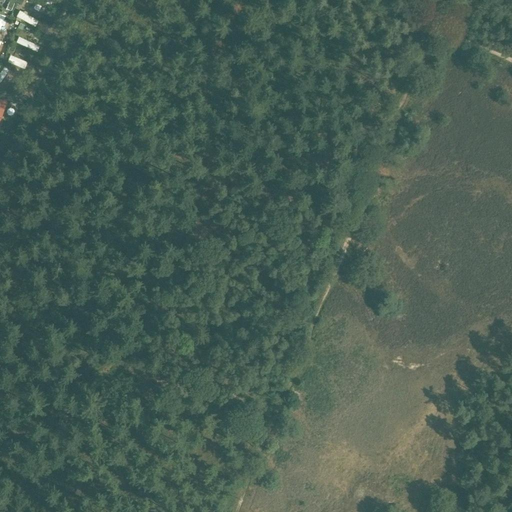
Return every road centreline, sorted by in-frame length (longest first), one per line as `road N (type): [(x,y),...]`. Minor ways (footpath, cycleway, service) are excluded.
road 1 (track): [(441,0),(239,511)]
road 2 (track): [(64,0),(26,97),(0,93)]
road 3 (track): [(409,0),(430,27),(511,59)]
